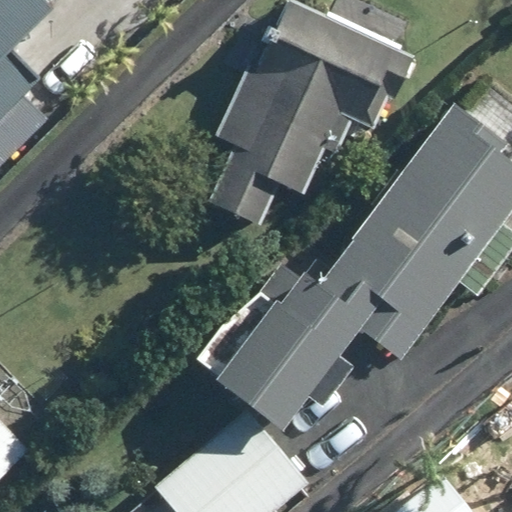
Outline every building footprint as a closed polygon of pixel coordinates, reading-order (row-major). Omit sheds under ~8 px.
[(0,16),(14,0),(0,0),(0,89),(32,54),(0,25),(0,16)] [(121,0),(89,0),(49,40),(76,67),(132,11),(121,0)] [(218,194),(268,217),(287,176),(313,188),(334,143),(345,148),(359,117),(382,127),(418,47),(313,0),(283,0),(225,131),(243,139),(218,194)] [(213,360),(296,421),(319,389),(334,399),(368,354),(353,343),(369,320),(412,352),(468,276),(487,290),(511,256),(511,144),(509,142),(511,138),(511,131),(461,95),(330,274),(295,249),(213,360)] [(160,481),(186,511),(275,511),(316,478),(253,404),(160,481)] [(0,476),(34,444),(0,408),(0,476)] [(472,511),(440,470),(384,511),(472,511)]
